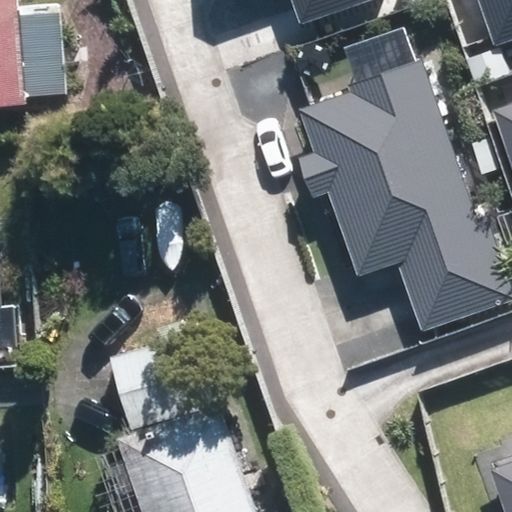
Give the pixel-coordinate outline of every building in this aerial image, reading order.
[(33,0),(0,0),(0,96),(42,93),(33,0)] [(307,0),(311,11),(341,0),(307,0)] [(511,0),(493,0),(503,30),(511,27),(511,0)] [(511,271),(420,12),(355,35),(369,74),(309,95),(325,139),(310,144),(325,186),(338,181),(368,265),(408,251),(432,317),(511,288),(511,271)] [(511,93),(503,96),(511,121),(511,93)] [(197,341),(122,367),(142,423),(217,398),(197,341)] [(273,511),(238,407),(149,437),(174,511),(273,511)]
